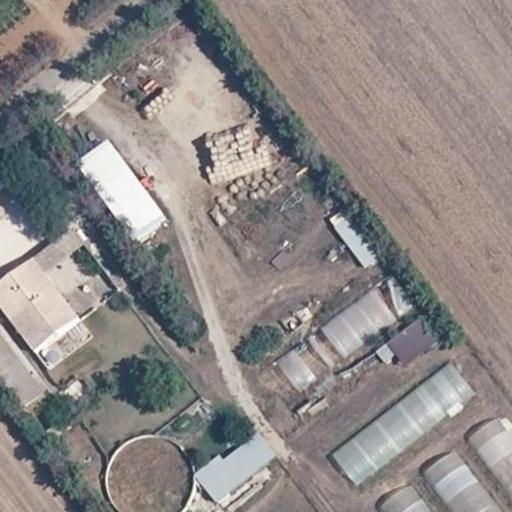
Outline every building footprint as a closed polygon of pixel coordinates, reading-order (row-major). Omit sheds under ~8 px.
[(140,240),(170,218),(110,137),(80,159),(140,240)] [(0,191),(12,174),(0,165),(0,191)] [(255,225),(276,212),(267,199),(246,212),(255,225)] [(388,245),(356,205),(334,222),(365,263),(388,245)] [(0,286),(0,300),(38,348),(79,316),(35,260),(0,286)] [(273,287),(283,305),(316,287),(306,269),(273,287)] [(399,277),(262,362),(283,395),(420,310),(399,277)] [(294,303),(300,316),(326,305),(320,292),(294,303)] [(423,318),(392,341),(410,366),(442,342),(423,318)] [(0,330),(0,370),(26,404),(45,390),(0,330)] [(451,361),(333,453),(358,486),(477,393),(451,361)] [(468,438),(490,468),(511,451),(511,432),(500,415),(468,438)] [(225,459),(222,454),(196,473),(217,500),(278,456),(261,433),(225,459)] [(444,502),(477,481),(457,449),(424,471),(444,502)] [(511,491),(511,451),(493,465),(511,491)] [(432,511),(410,483),(379,507),(383,511),(432,511)]
